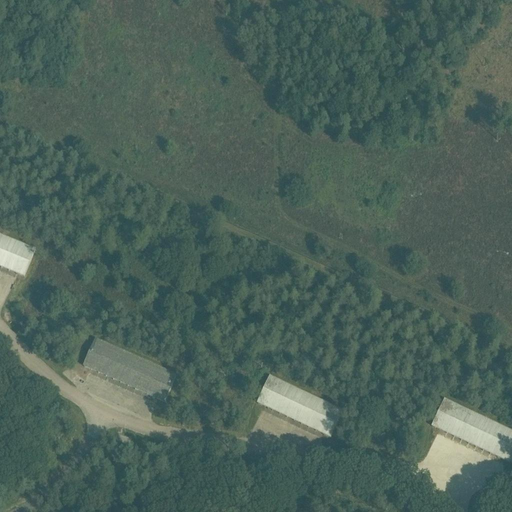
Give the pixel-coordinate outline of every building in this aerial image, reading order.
[(0,269),(24,279),(36,251),(0,236),(0,269)] [(83,368),(165,405),(177,377),(95,340),(83,368)] [(258,406),(330,440),(343,413),(271,378),(258,406)] [(431,427),(511,465),(511,433),(444,400),(431,427)] [(119,436),(117,442),(129,447),(132,441),(119,436)]
